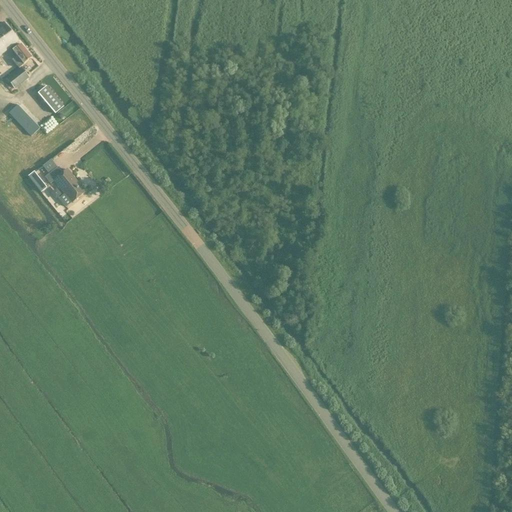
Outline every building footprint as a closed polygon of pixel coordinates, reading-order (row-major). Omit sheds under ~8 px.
[(5,47),(8,50),(18,41),(4,23),(0,25),(0,44),(2,47),(3,46),(4,48),(5,47)] [(17,57),(12,61),(19,69),(23,65),(32,58),(21,45),(12,51),(17,57)] [(15,89),(29,78),(21,68),(7,80),(15,89)] [(38,94),(55,114),(63,107),(46,87),(38,94)] [(31,137),(40,129),(18,106),(9,114),(31,137)] [(85,192),(67,170),(62,174),(57,168),(45,178),(50,185),(54,181),(65,195),(59,200),(66,208),(72,203),(85,192)] [(34,173),(28,177),(40,193),(46,188),(34,173)]
